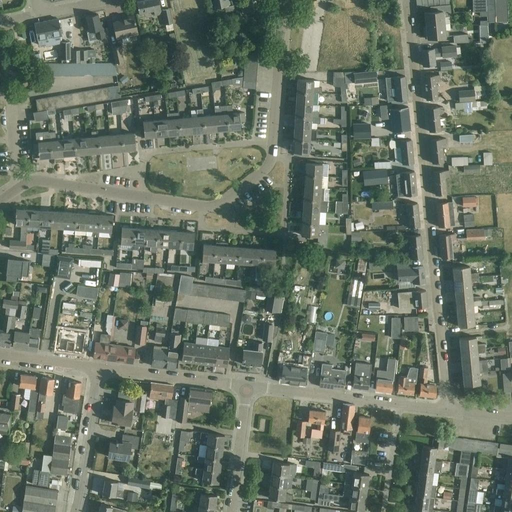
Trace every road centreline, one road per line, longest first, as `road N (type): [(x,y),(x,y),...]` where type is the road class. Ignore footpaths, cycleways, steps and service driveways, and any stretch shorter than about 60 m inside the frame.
road 1 (residential): [(447,409),(403,0)]
road 2 (residential): [(23,186),(10,98),(111,81)]
road 3 (residential): [(208,211),(204,232),(280,236),(288,175),(285,161),(273,158)]
road 4 (residential): [(134,200),(143,162),(158,153),(274,143)]
road 5 (unclassified): [(399,403),(247,385)]
road 6 (unclassified): [(247,385),(96,367)]
road 7 (residential): [(75,511),(96,367)]
road 8 (residential): [(274,143),(279,0)]
road 9 (residential): [(229,511),(247,385)]
